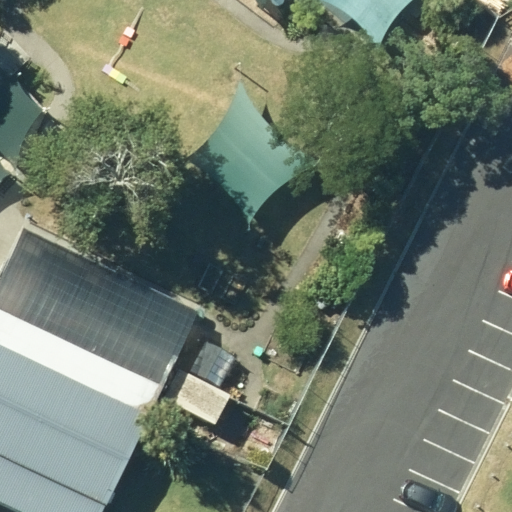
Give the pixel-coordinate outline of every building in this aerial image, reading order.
[(207,0),(238,26),(258,0),(207,0)] [(311,0),(308,5),(386,56),(423,0),(311,0)] [(242,109),(194,163),(244,208),(292,155),(242,109)] [(0,267),(0,511),(2,511),(101,511),(192,319),(15,236),(0,267)] [(174,373),(157,405),(210,433),(225,400),(174,373)]
